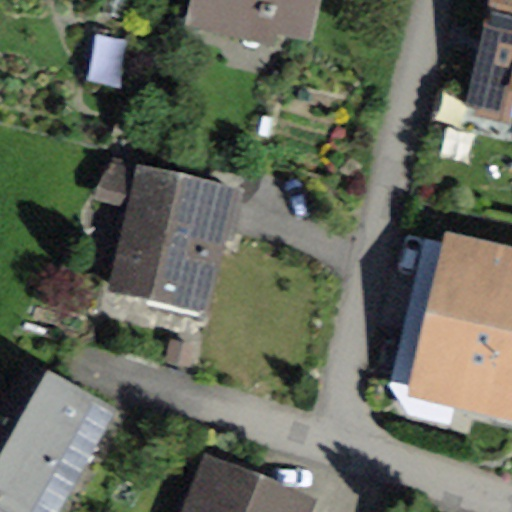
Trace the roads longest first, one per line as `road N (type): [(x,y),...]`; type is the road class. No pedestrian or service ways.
road 1 (residential): [(431,0),(323,435)]
road 2 (residential): [(511,504),(323,435)]
road 3 (residential): [(323,435),(154,364)]
